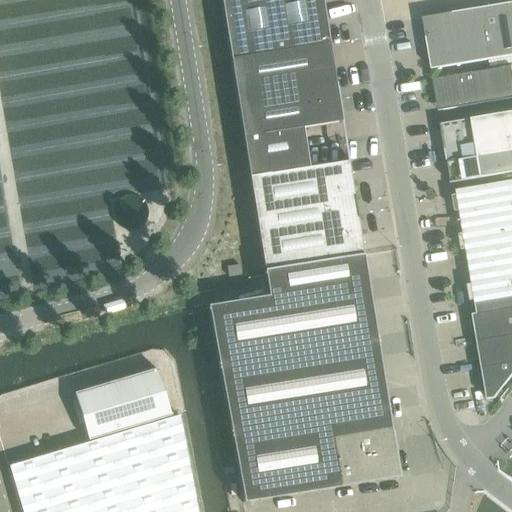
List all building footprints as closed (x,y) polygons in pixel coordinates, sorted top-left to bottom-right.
[(321,0),(221,0),(230,60),(329,44),(321,0)] [(511,19),(510,5),(481,9),(490,61),(511,56),(511,19)] [(432,70),(490,61),(481,9),(423,19),(432,70)] [(329,44),(230,60),(248,178),(251,178),(308,169),(301,130),(342,123),(336,84),(335,84),(329,44)] [(511,99),(511,67),(433,80),(439,112),(511,99)] [(511,114),(441,126),(448,165),(511,153),(511,114)] [(511,153),(448,165),(451,184),(511,174),(511,153)] [(251,178),(248,178),(263,271),(362,256),(356,220),(357,220),(354,198),(353,198),(347,161),(346,156),(344,156),(345,163),(308,169),(251,178)] [(458,196),(454,197),(456,212),(460,212),(463,231),(498,226),(511,223),(511,182),(457,191),(458,196)] [(487,256),(468,259),(473,286),(469,286),(471,301),(475,301),(476,306),(511,299),(511,223),(498,226),(501,244),(502,254),(487,256)] [(464,235),(460,236),(463,251),(467,250),(468,259),(487,256),(502,254),(501,244),(498,226),(463,231),(464,235)] [(207,307),(227,433),(238,504),(399,478),(391,432),(390,432),(362,256),(263,271),(267,297),(207,307)] [(239,265),(226,267),(228,278),(240,276),(239,265)] [(477,315),(473,316),(477,343),(511,336),(511,299),(476,306),(477,315)] [(511,336),(477,343),(482,369),(511,364),(511,336)] [(511,378),(511,364),(482,369),(487,401),(495,400),(511,378)] [(158,368),(77,392),(91,438),(172,414),(158,368)] [(195,511),(178,417),(8,466),(21,511),(195,511)]
